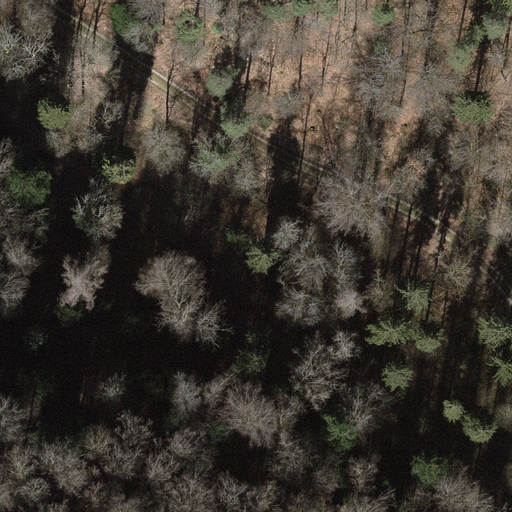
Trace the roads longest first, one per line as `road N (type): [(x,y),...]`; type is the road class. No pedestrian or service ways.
road 1 (track): [(511,287),(445,229),(284,154),(31,0)]
road 2 (track): [(0,103),(229,295)]
road 3 (track): [(511,506),(495,484),(350,380)]
road 4 (track): [(350,380),(229,295)]
